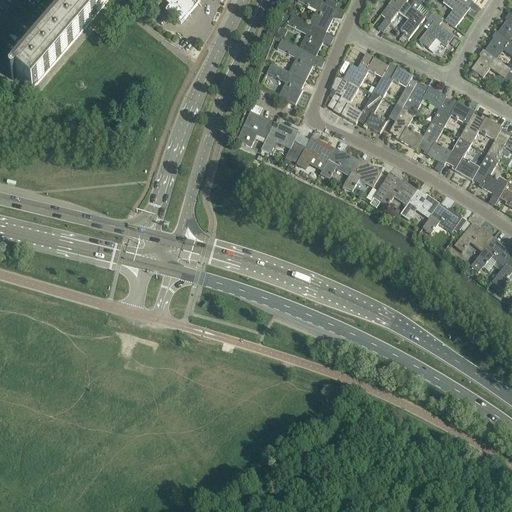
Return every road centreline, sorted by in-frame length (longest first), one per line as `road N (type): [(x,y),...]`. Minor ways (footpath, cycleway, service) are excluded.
road 1 (primary): [(174,271),(317,318),(511,428)]
road 2 (primary): [(511,399),(377,315),(181,243)]
road 3 (residential): [(511,231),(438,182),(319,125),(313,108),(345,31)]
road 4 (unclassified): [(511,466),(395,400),(261,350)]
road 5 (secondary): [(181,243),(219,113),(265,0)]
road 6 (secondary): [(240,0),(193,101),(149,235)]
road 7 (primary): [(149,235),(0,198)]
road 8 (primary): [(0,229),(143,263)]
road 9 (unclassified): [(0,273),(129,312)]
